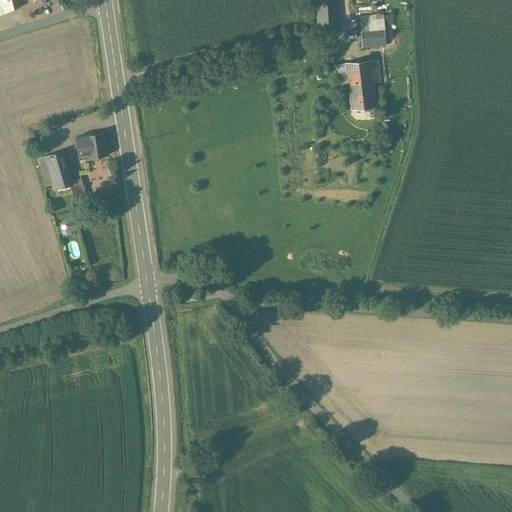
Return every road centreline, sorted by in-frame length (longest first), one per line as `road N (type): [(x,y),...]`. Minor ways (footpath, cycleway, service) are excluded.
road 1 (unclassified): [(413,511),(309,406),(222,296),(190,280),(147,286)]
road 2 (primary): [(147,286),(103,0)]
road 3 (track): [(511,320),(227,303)]
road 4 (primary): [(147,286),(160,378),(160,511)]
road 5 (unclassified): [(147,286),(0,330)]
